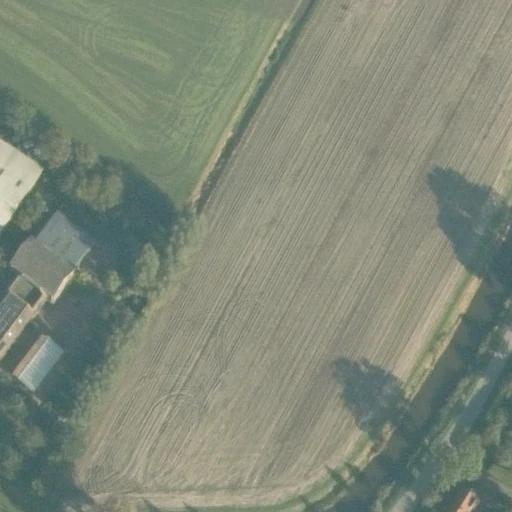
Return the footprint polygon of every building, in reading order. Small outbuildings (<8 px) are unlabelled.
[(0,238),(41,176),(0,148),(0,238)] [(0,303),(0,362),(45,303),(52,308),(72,281),(70,280),(94,248),(55,219),(32,250),(30,249),(10,276),(17,281),(0,303)] [(13,382),(31,395),(61,355),(43,342),(13,382)] [(60,430),(66,420),(59,415),(52,425),(60,430)] [(495,511),(498,508),(483,499),(479,505),(461,494),(449,511),(448,511),(446,510),(444,511),(495,511)]
